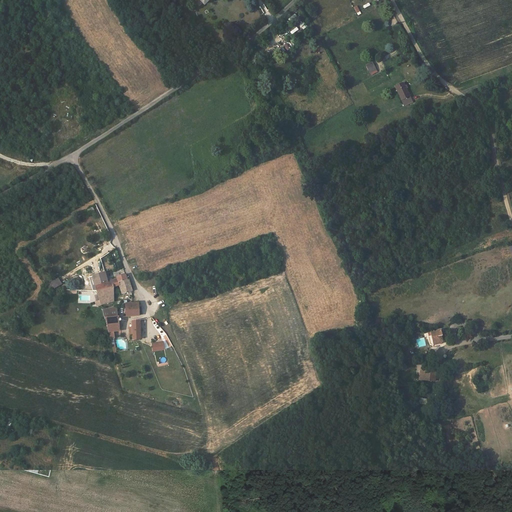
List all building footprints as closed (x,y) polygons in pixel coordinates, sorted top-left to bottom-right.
[(372,63),(366,66),(370,74),(376,70),(372,63)] [(403,83),(395,86),(404,107),(411,103),(403,83)] [(94,277),(98,292),(112,289),(120,287),(120,284),(121,283),(127,281),(125,274),(118,276),(119,280),(109,282),(105,273),(94,277)] [(61,284),(57,278),(45,285),(49,291),(61,284)] [(134,293),(129,280),(127,281),(121,283),(125,296),(129,296),(134,293)] [(112,289),(98,292),(102,307),(113,301),(112,289)] [(139,303),(127,304),(127,317),(141,314),(141,305),(139,303)] [(103,312),(105,321),(107,321),(109,334),(120,332),(119,318),(118,318),(118,311),(103,312)] [(441,343),(438,331),(428,334),(429,337),(425,338),(427,346),(430,347),(440,345),(441,343)] [(163,341),(153,343),(154,350),(165,348),(163,341)] [(423,364),(420,373),(430,377),(433,368),(423,364)] [(2,427),(9,429),(11,420),(5,418),(2,427)]
